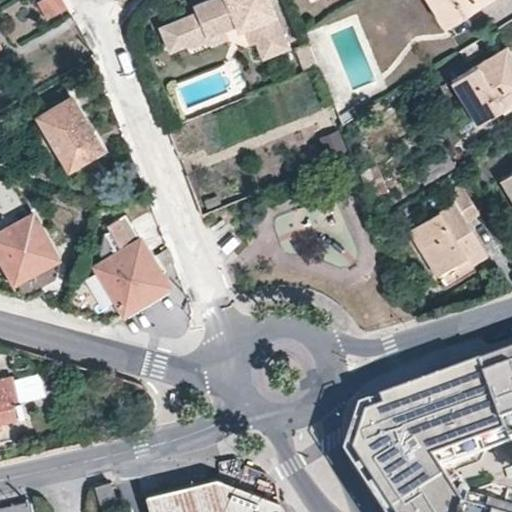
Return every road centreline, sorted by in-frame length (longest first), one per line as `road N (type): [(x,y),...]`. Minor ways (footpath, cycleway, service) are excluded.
road 1 (residential): [(243,337),(210,287),(98,0)]
road 2 (residential): [(0,479),(143,446),(241,409)]
road 3 (tertiary): [(228,368),(157,364),(0,322)]
road 4 (residential): [(328,366),(511,315)]
road 5 (tertiary): [(357,511),(326,391)]
